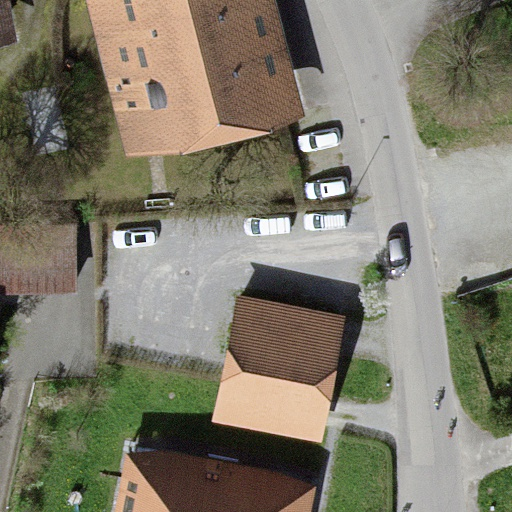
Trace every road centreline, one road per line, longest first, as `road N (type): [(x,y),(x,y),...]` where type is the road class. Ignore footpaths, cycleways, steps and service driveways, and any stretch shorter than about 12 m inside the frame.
road 1 (unclassified): [(341,0),(410,245),(435,511)]
road 2 (unknown): [(0,459),(37,272)]
